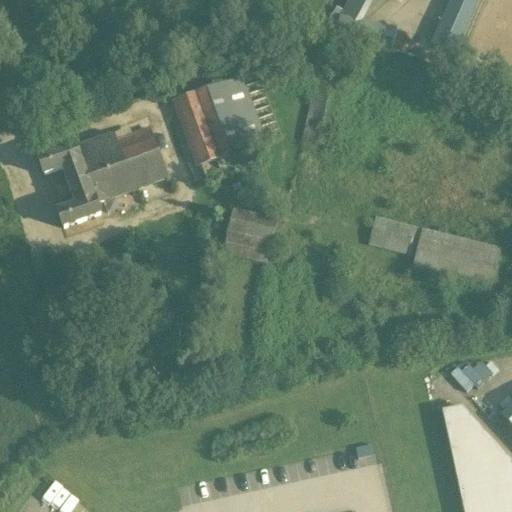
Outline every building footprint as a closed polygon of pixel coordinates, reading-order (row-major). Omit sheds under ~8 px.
[(467,46),(459,42),(477,0),(449,0),(429,48),(461,61),(467,46)] [(149,11),(148,24),(184,26),(185,14),(149,11)] [(195,171),(267,144),(243,78),(171,104),(195,171)] [(326,149),(339,90),(314,84),(301,143),(326,149)] [(167,180),(148,131),(114,144),(112,136),(76,150),(75,145),(36,160),(44,179),(61,172),(73,206),(56,213),(63,232),(100,218),(97,207),(167,180)] [(277,223),(232,212),(222,255),(266,266),(277,223)] [(419,259),(416,273),(495,292),(504,252),(379,221),(373,247),(419,259)] [(461,511),(511,511),(511,467),(511,466),(461,409),(441,413),(461,511)]
